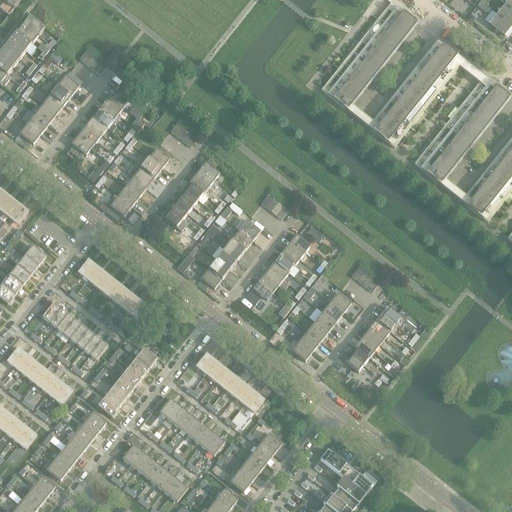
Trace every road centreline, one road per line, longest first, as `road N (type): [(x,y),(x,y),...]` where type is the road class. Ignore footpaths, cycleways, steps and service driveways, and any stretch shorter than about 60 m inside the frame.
road 1 (residential): [(62,511),(216,315)]
road 2 (residential): [(0,348),(98,221)]
road 3 (residential): [(459,509),(346,419)]
road 4 (residential): [(307,388),(373,305),(347,283)]
road 5 (residential): [(34,170),(101,88),(76,69)]
road 6 (residential): [(216,315),(281,235),(255,215)]
road 7 (residential): [(126,243),(190,160),(166,141)]
road 8 (residential): [(332,408),(250,511)]
